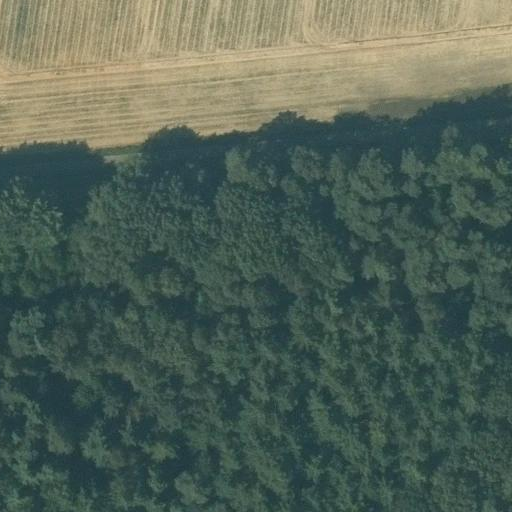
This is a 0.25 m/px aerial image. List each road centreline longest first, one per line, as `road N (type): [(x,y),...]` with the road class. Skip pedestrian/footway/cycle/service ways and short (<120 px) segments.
road 1 (unclassified): [(0,171),(511,121)]
road 2 (track): [(393,511),(511,416)]
